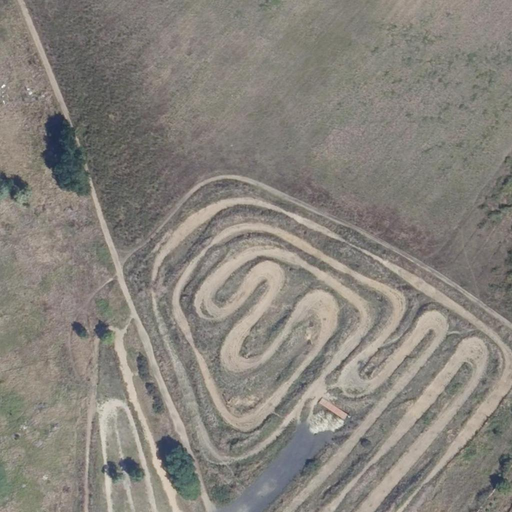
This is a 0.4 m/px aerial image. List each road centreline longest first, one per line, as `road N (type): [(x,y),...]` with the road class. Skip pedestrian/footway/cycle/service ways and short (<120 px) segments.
road 1 (track): [(205,511),(15,0)]
road 2 (track): [(120,273),(189,194),(228,179),(254,183),(394,248),(511,328)]
